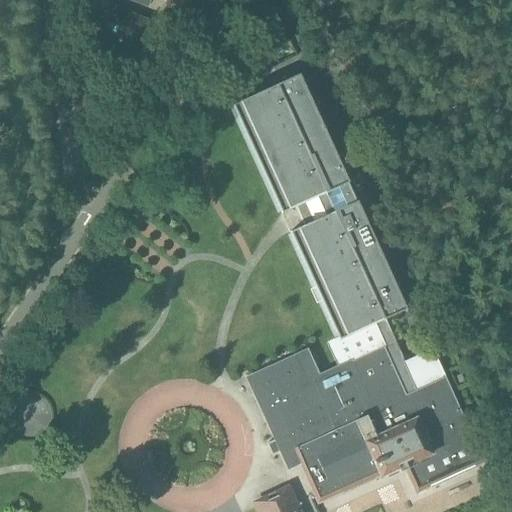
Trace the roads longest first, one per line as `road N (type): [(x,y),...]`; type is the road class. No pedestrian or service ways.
road 1 (unclassified): [(79,231),(240,0)]
road 2 (unclassified): [(79,231),(50,0)]
road 3 (unclassified): [(0,341),(79,231)]
